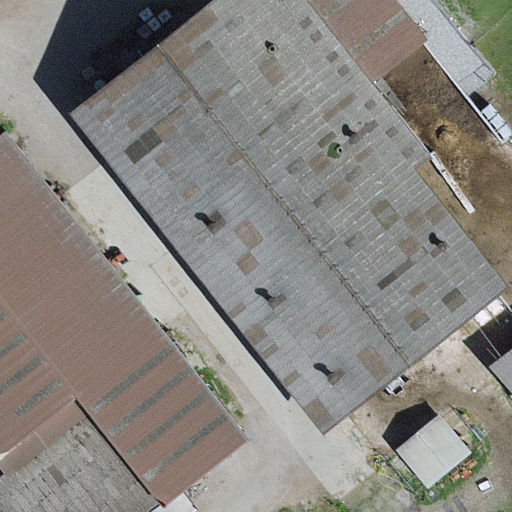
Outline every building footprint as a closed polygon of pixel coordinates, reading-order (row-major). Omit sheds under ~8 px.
[(305,0),(221,0),(70,118),(320,438),(507,294),(413,174),(431,161),(372,85),(305,0)] [(393,0),(305,0),(372,85),(429,44),(393,0)] [(156,511),(245,443),(5,138),(0,141),(0,471),(6,478),(0,483),(0,511),(156,511)] [(511,202),(503,209),(511,220),(511,202)] [(511,348),(502,355),(511,370),(511,348)] [(412,443),(440,475),(471,447),(444,415),(412,443)]
